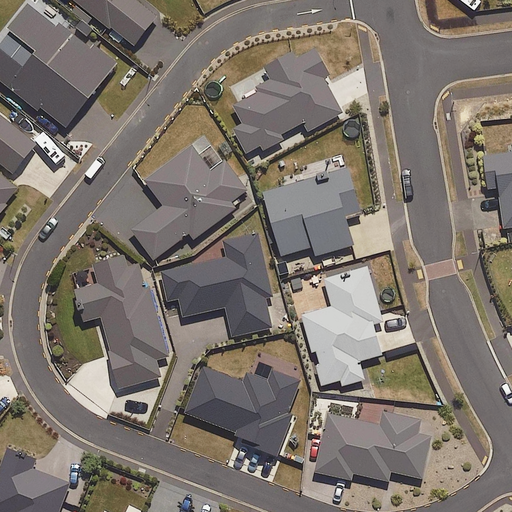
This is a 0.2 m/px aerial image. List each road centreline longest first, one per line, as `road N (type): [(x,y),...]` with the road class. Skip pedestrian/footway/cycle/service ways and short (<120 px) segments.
road 1 (residential): [(296,511),(72,424),(38,390),(27,365),(20,294),(44,244),(214,43),(254,21),(380,0)]
road 2 (residential): [(401,69),(422,210),(450,322),(511,445)]
